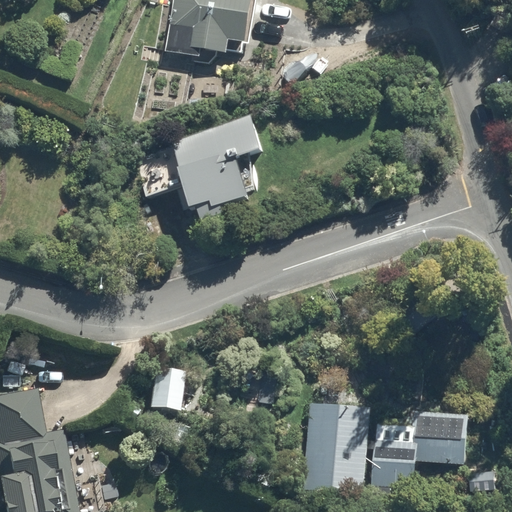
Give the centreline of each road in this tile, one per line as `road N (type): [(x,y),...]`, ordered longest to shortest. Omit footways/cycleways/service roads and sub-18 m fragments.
road 1 (residential): [(497,198),(141,314),(70,310),(0,290)]
road 2 (residential): [(497,198),(435,0)]
